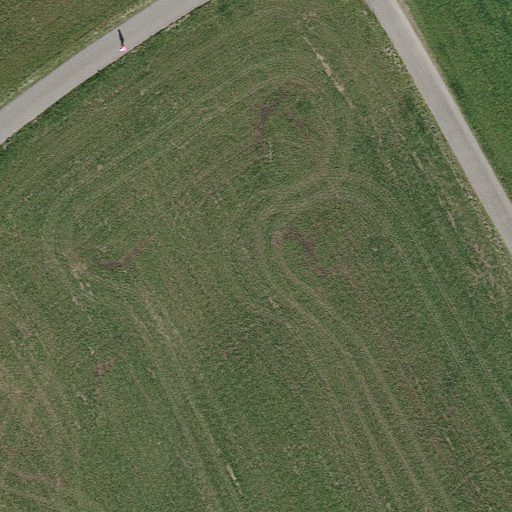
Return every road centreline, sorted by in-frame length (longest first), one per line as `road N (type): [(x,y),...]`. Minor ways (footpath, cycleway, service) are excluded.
road 1 (track): [(511,231),(382,0)]
road 2 (track): [(195,0),(0,123)]
